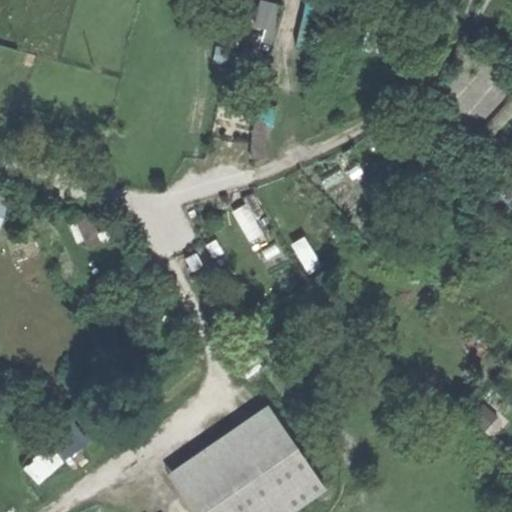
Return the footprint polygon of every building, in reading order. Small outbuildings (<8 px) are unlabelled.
[(264,0),(256,37),(274,41),(283,0),(264,0)] [(137,118),(146,84),(121,77),(112,112),(137,118)] [(184,93),(146,84),(137,118),(175,128),(184,93)] [(142,177),(163,182),(172,143),(133,134),(124,172),(142,177)] [(312,222),(332,207),(318,192),(299,206),(312,222)] [(250,241),(262,234),(253,219),(263,213),(252,193),(242,198),(246,204),(233,212),(250,241)] [(294,238),(318,277),(350,258),(326,218),(294,238)] [(206,246),(212,257),(221,252),(215,241),(206,246)] [(7,381),(47,414),(56,403),(16,370),(7,381)] [(292,511),(329,486),(272,405),(173,473),(199,511),(292,511)] [(41,479),(73,455),(62,440),(30,463),(41,479)]
